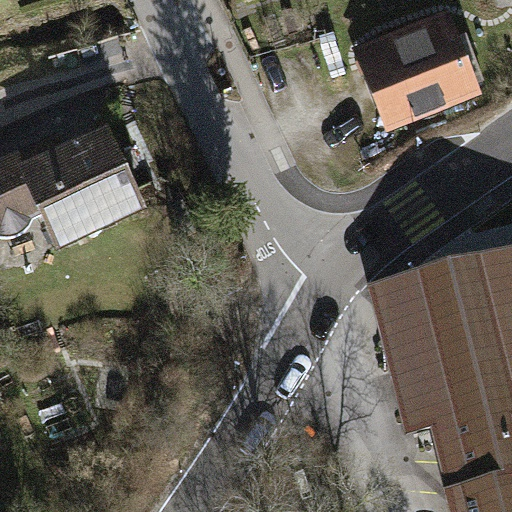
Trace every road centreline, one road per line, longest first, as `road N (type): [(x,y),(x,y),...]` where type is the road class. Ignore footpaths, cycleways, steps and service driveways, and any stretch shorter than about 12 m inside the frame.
road 1 (residential): [(158,0),(257,216),(321,300)]
road 2 (tertiary): [(321,300),(190,511)]
road 3 (tertiary): [(511,147),(386,234),(321,300)]
road 4 (track): [(383,511),(321,300)]
road 5 (unknown): [(198,87),(0,143)]
